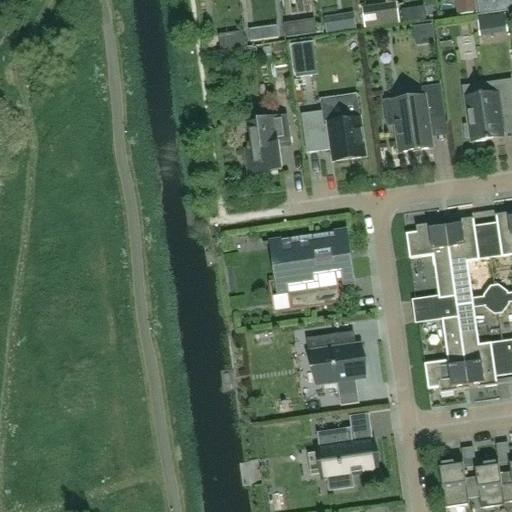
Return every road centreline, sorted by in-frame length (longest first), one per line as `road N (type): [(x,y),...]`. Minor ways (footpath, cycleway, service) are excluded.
road 1 (residential): [(375,200),(408,429)]
road 2 (residential): [(511,182),(375,200)]
